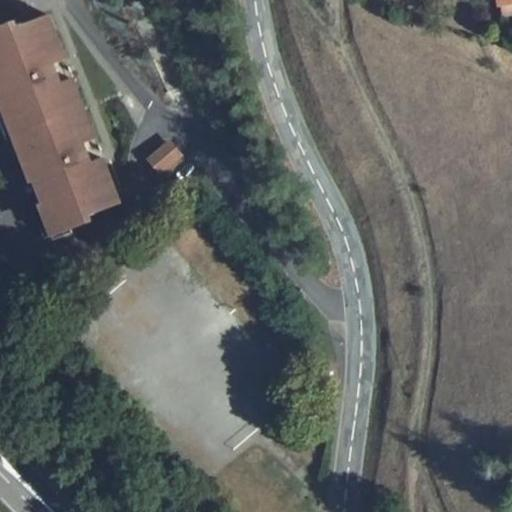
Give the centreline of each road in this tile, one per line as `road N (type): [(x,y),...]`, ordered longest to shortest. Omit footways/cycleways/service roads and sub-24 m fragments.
road 1 (unclassified): [(256,0),(273,85),(353,266),(361,367),(345,511)]
road 2 (unknown): [(57,0),(140,117),(270,270),(361,332)]
